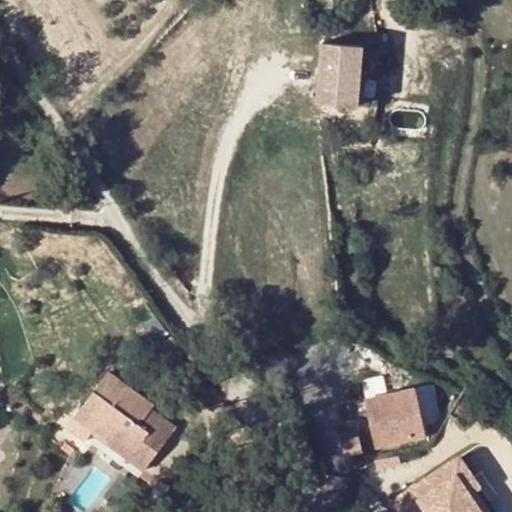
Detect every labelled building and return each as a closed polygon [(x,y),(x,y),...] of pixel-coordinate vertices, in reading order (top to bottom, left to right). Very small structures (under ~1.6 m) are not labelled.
[(384,41),(324,37),(320,96),(380,100),(384,41)] [(460,368),(451,379),(468,391),(477,380),(460,368)] [(129,459),(137,465),(171,424),(158,415),(154,420),(145,414),(152,404),(104,372),(80,410),(98,424),(91,433),(106,444),(109,440),(132,454),(129,459)] [(368,405),(379,452),(383,451),(417,443),(428,441),(417,394),(368,405)] [(171,424),(137,465),(144,470),(173,426),(171,424)] [(357,461),(357,448),(342,447),(341,461),(357,461)] [(456,455),(411,490),(426,510),(427,511),(483,511),(468,491),(478,484),(456,455)] [(423,511),(426,510),(411,490),(392,504),(398,511),(423,511)]
